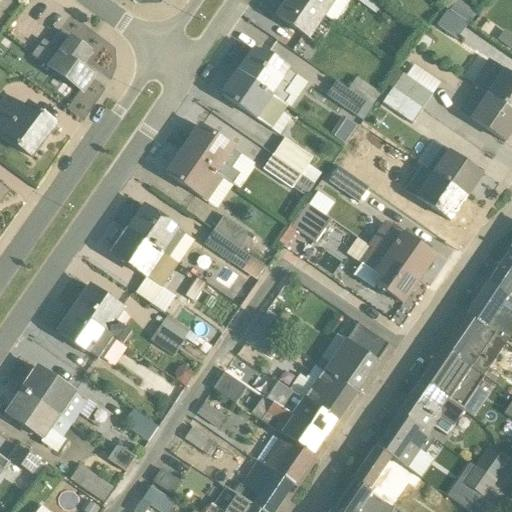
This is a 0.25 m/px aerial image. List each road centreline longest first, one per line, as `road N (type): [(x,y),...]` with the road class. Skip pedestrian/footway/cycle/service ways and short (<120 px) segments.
road 1 (unclassified): [(118,511),(284,268),(405,354)]
road 2 (residential): [(0,349),(187,75)]
road 3 (residential): [(156,52),(0,280)]
road 4 (residential): [(405,354),(332,460),(310,511)]
road 5 (residential): [(511,216),(479,246),(405,354)]
